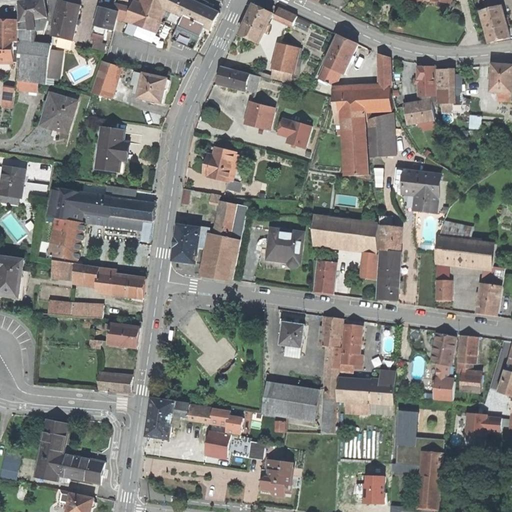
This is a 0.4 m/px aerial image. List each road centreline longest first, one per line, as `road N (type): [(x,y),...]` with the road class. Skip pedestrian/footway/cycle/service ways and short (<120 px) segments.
road 1 (residential): [(158,281),(511,332)]
road 2 (secondary): [(241,0),(183,124),(158,281)]
road 3 (secondary): [(289,0),(411,51),(511,51)]
road 4 (residential): [(141,404),(26,393),(7,368)]
road 5 (secondary): [(158,281),(141,404)]
